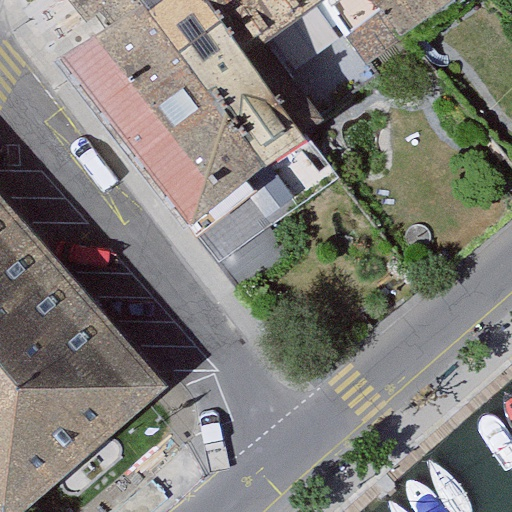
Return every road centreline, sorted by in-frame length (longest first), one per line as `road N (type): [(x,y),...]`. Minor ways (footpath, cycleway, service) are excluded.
road 1 (residential): [(284,435),(0,89)]
road 2 (unclassified): [(284,435),(511,247)]
